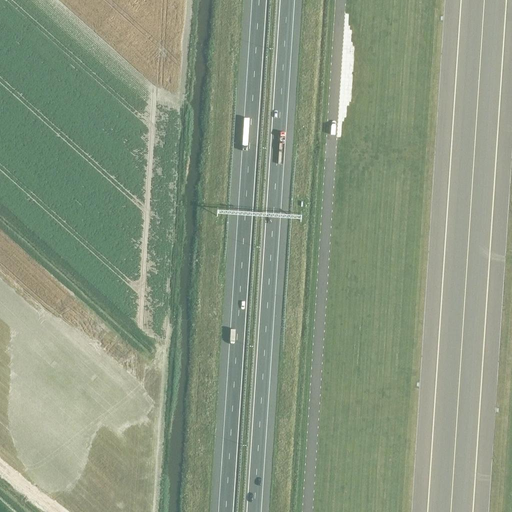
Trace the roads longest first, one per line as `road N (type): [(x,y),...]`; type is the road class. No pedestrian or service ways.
road 1 (motorway): [(259,0),(225,511)]
road 2 (motorway): [(254,511),(287,0)]
